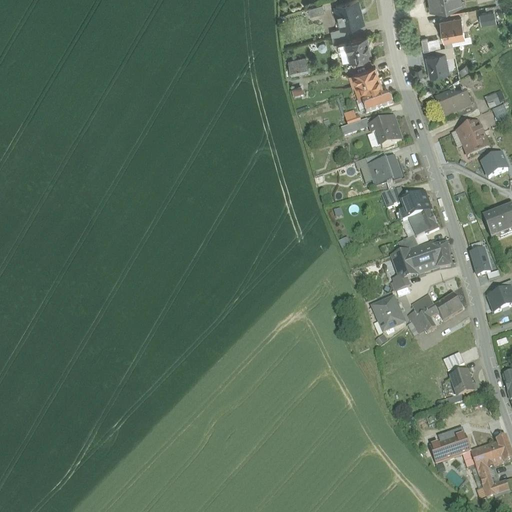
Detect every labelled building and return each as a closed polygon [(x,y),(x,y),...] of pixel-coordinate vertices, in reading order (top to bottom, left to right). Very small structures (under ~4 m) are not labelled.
[(461,0),(429,0),(432,12),(463,5),(461,0)] [(359,1),(336,7),(342,29),(365,23),(359,1)] [(309,15),(324,13),(323,4),(308,7),(309,15)] [(440,18),(445,39),(466,35),(462,14),(440,18)] [(351,60),(373,55),(367,33),(346,38),(351,60)] [(436,47),(437,53),(446,51),(447,55),(456,54),(454,43),(436,47)] [(427,55),(431,76),(451,72),(447,55),(446,51),(437,53),(427,55)] [(288,75),(306,72),(303,57),(286,60),(288,75)] [(380,74),(377,65),(351,74),(354,83),(380,74)] [(383,83),(380,74),(354,83),(357,92),(383,83)] [(386,92),(383,83),(357,92),(360,101),(364,100),(386,92)] [(289,89),(292,100),(303,97),(301,86),(289,89)] [(465,87),(436,99),(444,118),(473,106),(465,87)] [(390,90),(386,92),(364,100),(368,110),(394,101),(390,90)] [(485,99),(490,110),(501,106),(497,94),(485,99)] [(495,124),(508,120),(504,107),(491,111),(495,124)] [(377,133),(382,149),(402,143),(394,118),(369,127),(372,135),(377,133)] [(480,121),(456,131),(467,157),(490,148),(480,121)] [(395,157),(367,166),(374,189),(403,180),(395,157)] [(483,165),(490,180),(508,172),(501,157),(483,165)] [(410,219),(433,211),(425,191),(403,200),(406,208),(399,210),(403,222),(410,219)] [(511,207),(484,219),(493,242),(511,234),(511,207)] [(418,239),(440,230),(433,211),(410,219),(418,239)] [(346,239),(338,243),(341,251),(349,248),(346,239)] [(409,280),(441,269),(440,267),(453,265),(449,241),(434,244),(434,241),(391,257),(398,277),(407,274),(409,280)] [(491,275),(484,252),(471,256),(478,279),(491,275)] [(407,274),(398,277),(393,279),(394,283),(393,284),(396,293),(411,287),(409,280),(407,274)] [(511,293),(511,291),(489,300),(494,315),(511,307),(511,293)] [(445,322),(464,310),(454,294),(435,305),(440,313),(445,322)] [(440,313),(435,305),(429,296),(412,307),(415,312),(408,316),(412,324),(408,326),(415,338),(426,331),(428,334),(436,329),(430,319),(440,313)] [(372,307),(384,335),(406,325),(394,298),(372,307)] [(468,371),(451,377),(458,398),(465,395),(474,392),(468,371)] [(511,373),(503,376),(511,402),(511,401),(511,373)] [(465,395),(458,398),(447,401),(449,407),(467,401),(465,395)] [(436,466),(463,457),(463,456),(470,453),(471,453),(463,430),(438,438),(441,445),(431,449),(436,466)] [(463,456),(463,457),(468,471),(476,468),(484,490),(477,492),(480,502),(487,499),(487,500),(495,497),(497,497),(497,496),(508,492),(505,484),(494,488),(488,471),(511,462),(511,453),(507,439),(496,443),(497,445),(471,454),(471,453),(470,453),(463,456)] [(497,497),(495,497),(500,511),(511,511),(511,502),(509,495),(511,494),(511,481),(505,484),(508,492),(497,496),(497,497)]
